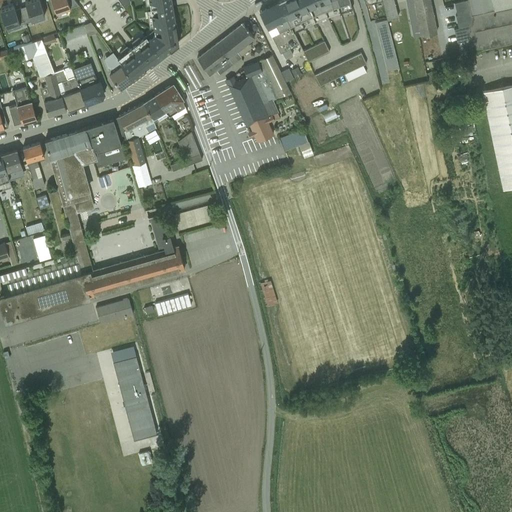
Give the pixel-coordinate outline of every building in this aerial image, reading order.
[(26,5),(20,7),(25,22),(45,16),(39,0),(29,0),(25,2),(26,5)] [(85,0),(62,0),(65,11),(87,7),(85,0)] [(145,36),(117,58),(133,77),(177,42),(170,0),(149,0),(155,34),(147,39),(145,36)] [(293,0),(279,0),(274,3),(285,25),(302,18),(293,0)] [(293,0),(302,18),(317,11),(311,0),(293,0)] [(328,0),(311,0),(317,11),(332,6),(328,0)] [(440,0),(415,0),(424,38),(448,33),(440,0)] [(267,36),(285,25),(274,3),(255,13),(267,36)] [(13,5),(0,9),(0,10),(7,29),(25,22),(20,7),(15,9),(13,5)] [(386,21),(397,71),(409,68),(398,19),(386,21)] [(206,75),(253,37),(242,22),(193,59),(206,75)] [(341,52),(335,39),(314,49),(320,61),(332,55),(333,56),(341,52)] [(294,51),(297,60),(304,58),(301,49),(294,51)] [(17,60),(17,53),(11,53),(11,51),(0,51),(0,54),(0,61),(17,60)] [(371,53),(324,73),(330,87),(356,76),(358,80),(379,72),(371,53)] [(113,89),(131,79),(123,65),(105,74),(113,89)] [(246,75),(227,84),(253,139),(272,131),(246,75)] [(48,80),(41,81),(44,96),(51,95),(48,80)] [(75,89),(80,106),(102,97),(96,80),(75,89)] [(511,83),(480,91),(502,190),(511,187),(511,83)] [(169,117),(184,105),(172,84),(155,95),(166,114),(169,117)] [(75,89),(58,96),(63,111),(80,106),(75,89)] [(311,117),(339,113),(335,93),(330,94),(329,90),(323,91),(324,98),(313,100),(313,97),(315,96),(314,90),(306,91),(311,117)] [(166,114),(155,95),(143,102),(154,121),(166,114)] [(45,116),(63,111),(58,96),(40,101),(45,116)] [(17,123),(34,118),(29,101),(12,105),(17,123)] [(138,138),(156,128),(154,121),(143,102),(118,115),(125,128),(123,129),(126,140),(138,138)] [(96,166),(126,158),(114,122),(87,131),(86,127),(85,128),(94,158),(96,166)] [(44,140),(49,156),(81,272),(0,295),(0,317),(0,319),(184,267),(178,244),(171,247),(162,215),(147,220),(155,251),(92,270),(76,212),(94,207),(82,162),(94,158),(85,128),(44,140)] [(323,154),(316,129),(288,137),(291,150),(309,145),(313,157),(323,154)] [(24,163),(41,157),(36,143),(19,149),(24,163)] [(168,143),(164,145),(168,153),(172,150),(168,143)] [(0,163),(2,171),(19,166),(14,149),(0,153),(0,163)] [(115,174),(107,177),(111,189),(120,186),(115,174)] [(18,200),(21,207),(26,205),(19,186),(14,188),(16,193),(10,195),(13,202),(18,200)] [(51,207),(61,204),(57,193),(47,196),(51,207)] [(54,222),(37,223),(38,233),(55,232),(54,222)] [(45,236),(49,260),(61,258),(57,234),(45,236)] [(0,249),(0,267),(25,260),(20,244),(0,249)] [(43,282),(58,277),(56,271),(41,276),(43,282)] [(283,290),(275,291),(277,303),(286,302),(283,290)] [(167,311),(168,315),(203,306),(200,292),(155,304),(157,314),(167,311)] [(128,297),(95,307),(100,322),(133,313),(128,297)] [(129,328),(80,341),(86,364),(135,351),(129,328)] [(138,357),(114,363),(132,440),(157,434),(138,357)] [(38,399),(34,400),(40,423),(44,422),(38,399)]
